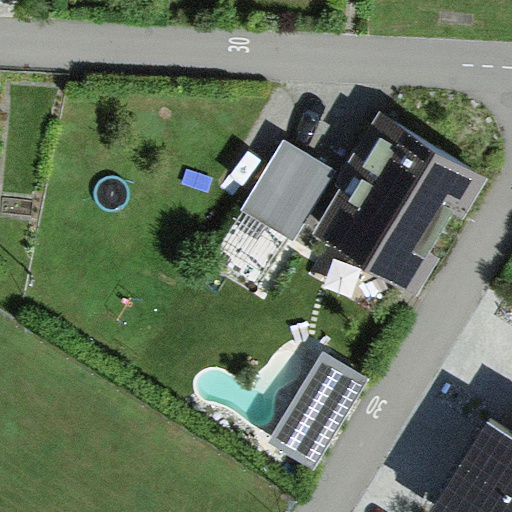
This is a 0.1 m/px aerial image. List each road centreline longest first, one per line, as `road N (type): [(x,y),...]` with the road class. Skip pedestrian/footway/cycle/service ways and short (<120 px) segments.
road 1 (residential): [(511,63),(0,39)]
road 2 (residential): [(511,201),(320,511)]
